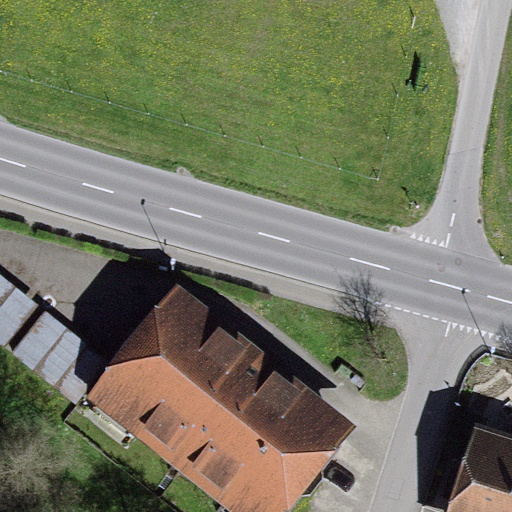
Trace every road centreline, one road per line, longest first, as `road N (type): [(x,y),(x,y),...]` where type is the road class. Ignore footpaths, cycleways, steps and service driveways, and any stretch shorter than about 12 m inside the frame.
road 1 (primary): [(0,157),(443,283)]
road 2 (residential): [(443,283),(499,0)]
road 3 (residential): [(393,511),(443,283)]
